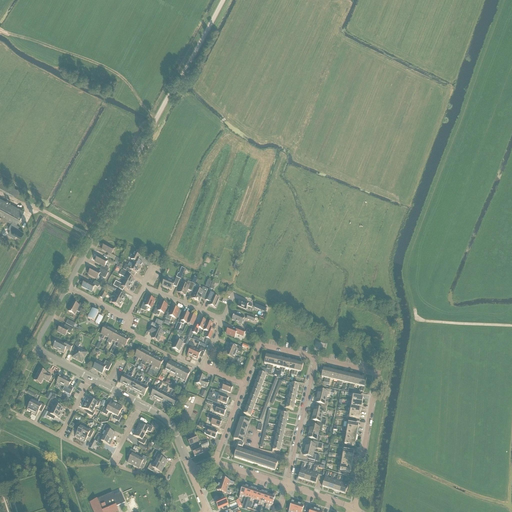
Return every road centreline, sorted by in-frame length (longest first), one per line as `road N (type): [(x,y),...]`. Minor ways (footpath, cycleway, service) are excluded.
road 1 (tertiary): [(67,287),(223,0)]
road 2 (residential): [(351,507),(377,376),(316,358)]
road 3 (residential): [(285,485),(316,358)]
